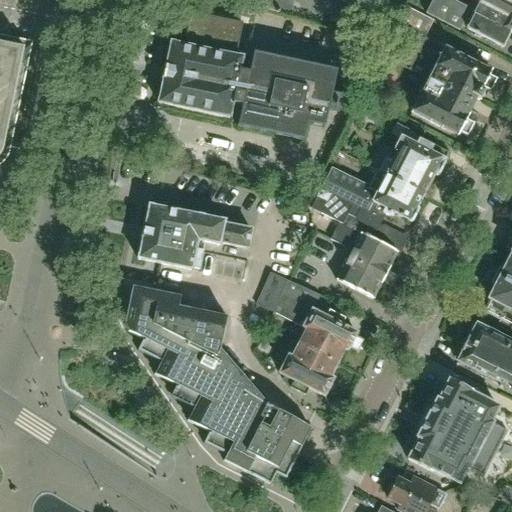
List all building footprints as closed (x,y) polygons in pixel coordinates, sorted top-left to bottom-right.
[(290,18),(293,0),(266,0),(264,10),(290,18)] [(458,32),(468,12),(469,11),(447,0),(431,0),(424,15),(458,32)] [(511,0),(479,0),(477,4),(511,22),(511,0)] [(511,26),(511,27),(511,26),(511,22),(477,4),(472,14),(473,15),(466,29),(465,28),(464,30),(466,31),(467,30),(499,47),(499,48),(501,49),(502,47),(501,47),(508,34),(509,35),(509,33),(511,28),(511,29),(511,28),(511,26)] [(489,73),(473,65),(474,65),(472,64),(462,60),(462,59),(460,58),(460,59),(422,39),(431,21),(404,7),(394,26),(401,30),(386,60),(426,81),(472,105),(475,101),(478,102),(483,93),(479,91),(480,90),(481,90),(482,88),(481,88),(486,78),(487,79),(489,77),(487,76),(489,73)] [(252,53),(250,64),(245,63),(242,75),(238,74),(240,62),(241,63),(241,59),(238,58),(235,58),(242,23),(189,12),(183,42),(182,47),(174,45),(170,45),(169,47),(170,47),(166,68),(164,68),(164,70),(165,70),(163,78),(162,78),(162,81),(163,81),(159,102),(158,102),(157,105),(160,105),(161,105),(225,118),(225,120),(228,120),(229,117),(228,117),(231,102),(241,104),(237,127),(303,141),(307,125),(324,129),(336,71),(252,53)] [(21,96),(30,50),(32,43),(0,36),(0,165),(0,166),(3,164),(6,160),(8,157),(9,152),(14,129),(15,123),(7,121),(9,114),(8,111),(12,109),(15,107),(18,104),(20,100),(21,96)] [(464,120),(472,105),(426,81),(409,113),(426,122),(426,123),(429,124),(429,123),(438,128),(438,129),(440,130),(440,129),(456,137),(457,134),(459,135),(460,133),(458,132),(463,123),(464,124),(466,121),(464,121),(464,120)] [(435,177),(443,161),(442,161),(445,154),(418,140),(418,139),(394,126),(389,136),(397,140),(391,152),(387,149),(375,173),(420,196),(421,196),(431,176),(435,177)] [(409,223),(415,211),(413,210),(420,196),(375,173),(367,189),(329,170),(308,209),(337,224),(328,241),(342,248),(351,231),(359,235),(394,253),(395,254),(396,252),(394,252),(401,238),(376,225),(381,215),(389,219),(391,215),(409,223)] [(247,250),(251,231),(223,226),(224,223),(220,222),(220,223),(202,220),(202,219),(198,218),(198,219),(153,210),(153,209),(148,208),(148,212),(145,229),(144,229),(144,231),(146,231),(144,239),(142,238),(142,242),(139,259),(138,259),(137,262),(142,263),(142,262),(146,262),(158,265),(158,266),(170,269),(170,268),(187,271),(187,272),(191,273),(197,242),(215,246),(215,247),(219,248),(220,245),(247,250)] [(386,269),(394,253),(359,235),(335,282),(371,300),(379,284),(381,284),(383,280),(386,273),(387,270),(386,269)] [(511,254),(504,269),(503,269),(502,271),(495,287),(490,298),(489,297),(488,300),(489,301),(483,313),(499,321),(496,328),(509,335),(511,328),(511,254)] [(355,334),(344,329),(339,326),(342,319),(327,312),(324,318),(311,312),(319,296),(271,273),(255,306),(305,330),(297,345),(335,364),(342,348),(347,351),(355,334)] [(181,402),(219,351),(226,319),(178,308),(180,298),(153,292),(132,287),(124,326),(127,333),(144,341),(138,352),(160,363),(154,376),(177,387),(171,397),(181,402)] [(511,345),(474,326),(469,336),(468,335),(463,344),(511,368),(511,345)] [(511,368),(463,344),(458,353),(460,354),(455,363),(498,385),(497,387),(511,394),(511,368)] [(328,377),(335,364),(297,345),(291,359),(286,357),(278,374),(292,381),(288,389),(303,396),(303,395),(304,396),(307,390),(323,397),(332,379),(328,377)] [(267,407),(219,351),(181,402),(180,405),(193,411),(187,423),(209,434),(204,444),(226,456),(267,407)] [(408,457),(406,460),(456,484),(464,469),(481,478),(505,432),(487,423),(496,408),(447,382),(436,402),(434,401),(415,438),(418,439),(408,457)] [(287,476),(311,430),(267,407),(226,456),(223,462),(269,486),(271,482),(277,472),(287,476)] [(433,509),(441,494),(412,479),(409,487),(396,480),(394,486),(390,486),(388,491),(389,494),(386,501),(398,507),(396,511),(424,511),(428,506),(433,509)]
